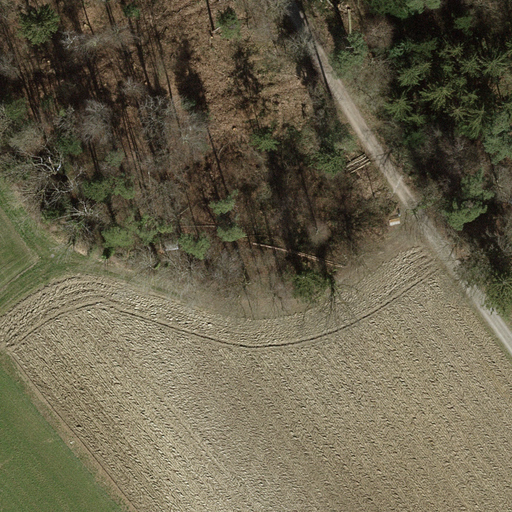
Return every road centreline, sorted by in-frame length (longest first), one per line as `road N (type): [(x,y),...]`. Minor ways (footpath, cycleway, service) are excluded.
road 1 (track): [(430,232),(323,307),(271,323),(52,267),(0,309)]
road 2 (track): [(511,342),(400,192),(288,0)]
